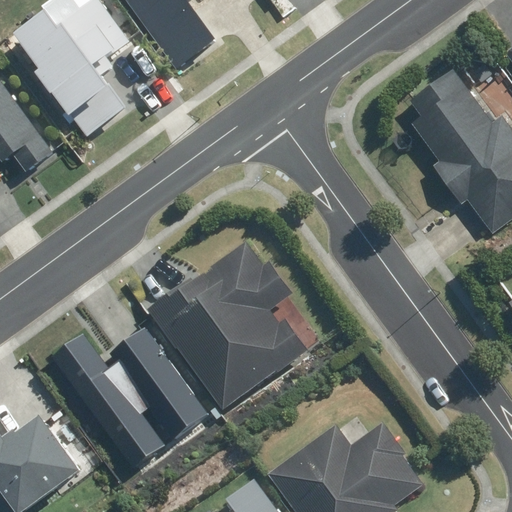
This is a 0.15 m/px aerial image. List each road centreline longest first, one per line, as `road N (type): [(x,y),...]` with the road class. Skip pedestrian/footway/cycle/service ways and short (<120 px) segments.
road 1 (residential): [(511,435),(263,103)]
road 2 (tertiary): [(263,103),(0,300)]
road 3 (tertiary): [(409,0),(263,103)]
